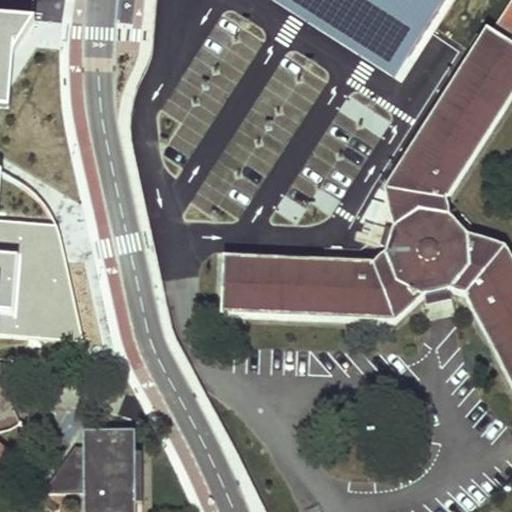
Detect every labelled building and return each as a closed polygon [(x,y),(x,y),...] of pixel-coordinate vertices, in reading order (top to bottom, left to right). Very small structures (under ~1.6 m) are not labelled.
[(511,0),(508,0),(491,28),(487,24),(478,39),(384,186),(393,223),(393,225),(387,245),(386,249),(374,259),(348,258),(224,254),(221,312),(395,318),(423,294),(452,288),(466,294),(511,382),(511,255),(506,244),(469,232),(451,214),(447,197),(511,94),(511,0)] [(271,0),(272,0),(393,76),(440,0),(271,0)] [(51,16),(0,11),(0,305),(20,307),(23,260),(11,259),(17,174),(0,162),(0,105),(30,107),(33,45),(51,16)] [(387,245),(393,225),(386,223),(380,243),(387,245)] [(452,288),(423,294),(426,304),(454,298),(452,288)] [(72,459),(38,505),(80,505),(80,511),(132,511),(132,443),(108,443),(108,449),(103,449),(102,443),(80,443),(80,459),(72,459)] [(0,478),(15,456),(0,446),(0,478)] [(154,472),(155,504),(181,504),(180,471),(154,472)]
